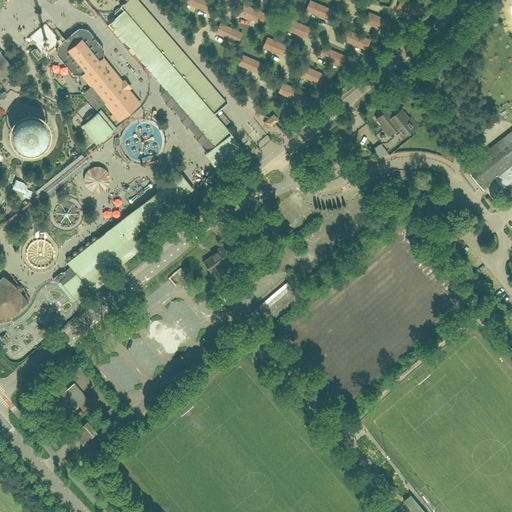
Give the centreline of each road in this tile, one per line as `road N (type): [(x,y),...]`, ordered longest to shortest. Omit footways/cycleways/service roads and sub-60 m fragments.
road 1 (unclassified): [(0,393),(281,158)]
road 2 (unclassified): [(281,158),(415,48),(457,0)]
road 3 (tertiary): [(81,511),(0,421)]
